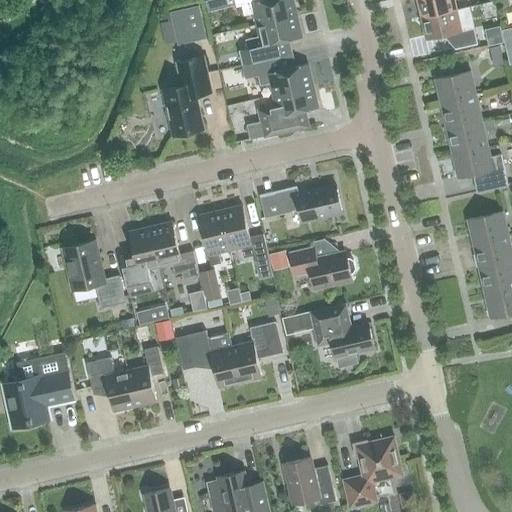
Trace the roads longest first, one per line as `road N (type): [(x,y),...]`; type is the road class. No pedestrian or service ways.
road 1 (residential): [(0,481),(433,382)]
road 2 (residential): [(54,207),(377,131)]
road 3 (unclassified): [(433,382),(377,131)]
road 4 (unclassified): [(470,511),(433,382)]
road 5 (unclassified): [(377,131),(358,0)]
